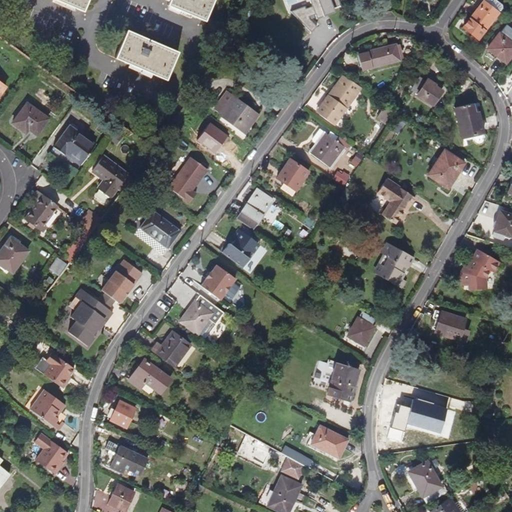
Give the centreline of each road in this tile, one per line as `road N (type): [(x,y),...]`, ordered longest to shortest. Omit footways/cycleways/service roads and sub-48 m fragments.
road 1 (residential): [(433,35),(373,25),(332,52),(109,356),(89,411),(82,511)]
road 2 (residential): [(374,487),(368,417),(378,373),(494,166),(504,132),(492,89),(433,35)]
